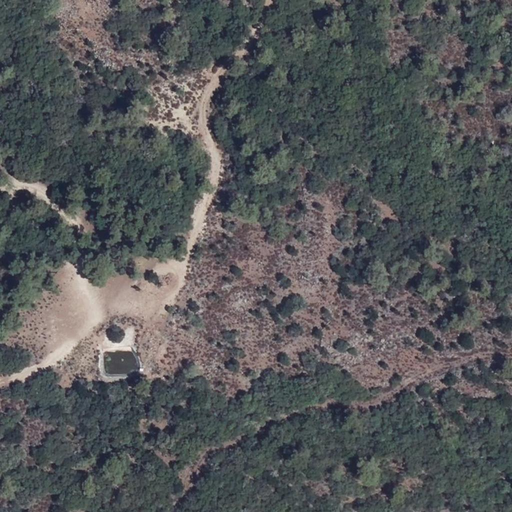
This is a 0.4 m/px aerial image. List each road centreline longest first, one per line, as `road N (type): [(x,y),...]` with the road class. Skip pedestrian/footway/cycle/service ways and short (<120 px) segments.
road 1 (track): [(95,310),(144,311),(178,288),(214,176),(204,104),(212,80),(270,0)]
road 2 (track): [(0,383),(68,344),(95,310)]
